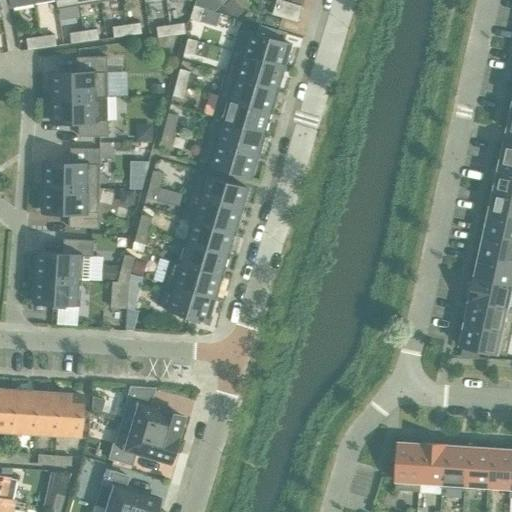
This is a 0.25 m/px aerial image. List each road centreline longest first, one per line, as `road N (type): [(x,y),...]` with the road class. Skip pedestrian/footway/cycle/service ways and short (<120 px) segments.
road 1 (residential): [(402,394),(488,0)]
road 2 (residential): [(238,356),(343,0)]
road 3 (residential): [(238,356),(10,341)]
road 4 (residential): [(19,225),(31,57),(0,59)]
road 5 (residential): [(191,511),(238,356)]
road 6 (residential): [(332,511),(359,431),(402,394)]
